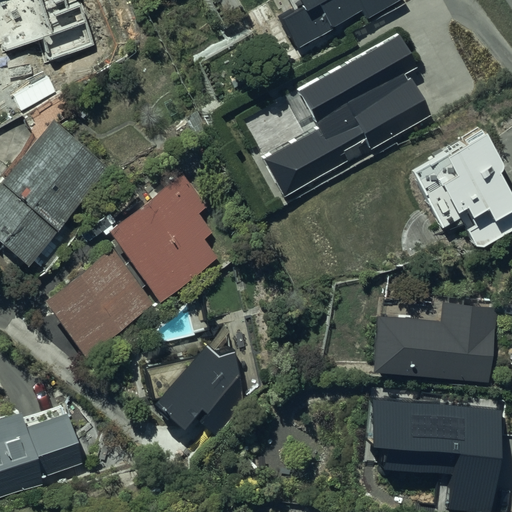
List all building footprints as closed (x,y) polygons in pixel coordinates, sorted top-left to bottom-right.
[(61,0),(0,0),(0,18),(5,30),(0,32),(0,95),(2,99),(85,60),(93,76),(127,59),(99,0),(93,0),(67,14),(61,0)] [(398,23),(282,86),(301,124),(246,153),(274,206),(436,116),(411,68),(419,64),(398,23)] [(483,92),(463,56),(449,65),(469,100),(483,92)] [(41,269),(59,249),(45,237),(105,171),(48,119),(0,173),(0,243),(24,266),(30,259),(41,269)] [(456,141),(405,170),(437,227),(476,205),(483,218),(509,204),(490,169),(495,167),(473,127),(454,137),(456,141)] [(112,241),(38,296),(82,355),(232,244),(177,169),(169,175),(165,170),(142,188),(147,194),(102,227),(112,241)] [(435,319),(371,313),(364,369),(485,381),(494,306),(438,299),(435,319)] [(15,409),(0,413),(0,495),(40,482),(37,473),(78,461),(62,413),(21,426),(15,409)]
